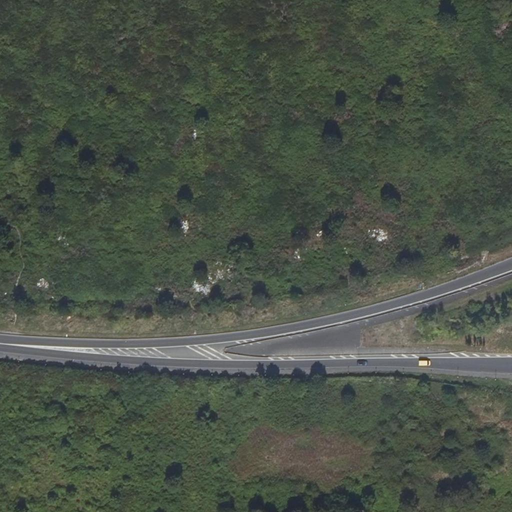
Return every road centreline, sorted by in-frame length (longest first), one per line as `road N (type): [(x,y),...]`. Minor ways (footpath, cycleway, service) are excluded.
road 1 (primary): [(511,264),(401,302),(261,334),(132,344),(0,341)]
road 2 (primary): [(0,344),(138,361),(511,364)]
